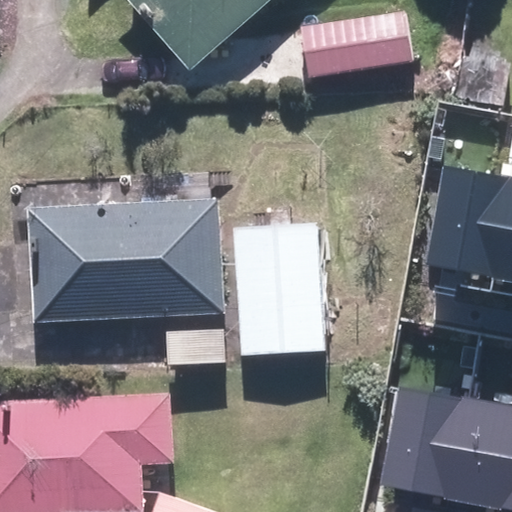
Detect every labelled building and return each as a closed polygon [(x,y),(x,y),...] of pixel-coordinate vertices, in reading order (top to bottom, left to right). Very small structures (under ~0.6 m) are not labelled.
[(275,0),(130,0),(194,72),(275,0)] [(410,10),(305,28),(314,80),(419,62),(410,10)] [(511,178),(444,166),(426,264),(492,277),(511,178)] [(511,178),(492,277),(511,280),(511,178)] [(234,208),(38,211),(40,321),(235,318),(234,208)] [(323,225),(244,227),(247,354),(327,352),(323,225)] [(451,501),(470,399),(399,386),(380,488),(451,501)] [(160,465),(177,465),(180,399),(77,394),(76,410),(0,405),(0,510),(36,511),(157,511),(159,492),(160,465)] [(508,511),(511,490),(511,406),(470,399),(451,501),(508,511)] [(157,511),(217,511),(159,492),(157,511)]
